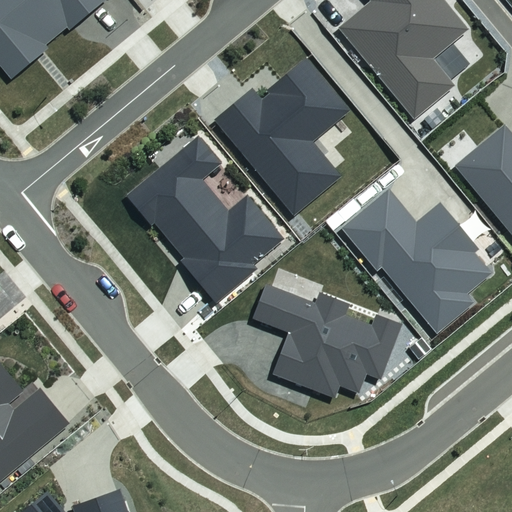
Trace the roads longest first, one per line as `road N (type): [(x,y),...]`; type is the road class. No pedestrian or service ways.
road 1 (residential): [(7,204),(205,442),(252,471),(304,483)]
road 2 (residential): [(253,0),(7,204)]
road 3 (residential): [(304,483),(343,479),(408,455),(511,369)]
